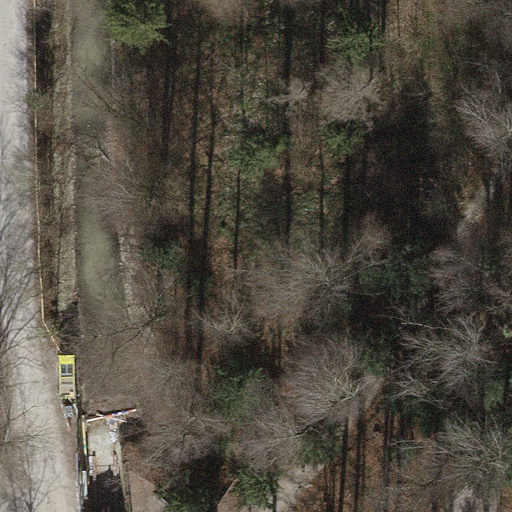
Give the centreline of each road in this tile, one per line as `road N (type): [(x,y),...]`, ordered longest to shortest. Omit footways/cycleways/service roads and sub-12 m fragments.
road 1 (unknown): [(265,511),(392,356),(511,163)]
road 2 (track): [(51,511),(26,378),(16,246)]
road 3 (residential): [(16,246),(15,0)]
